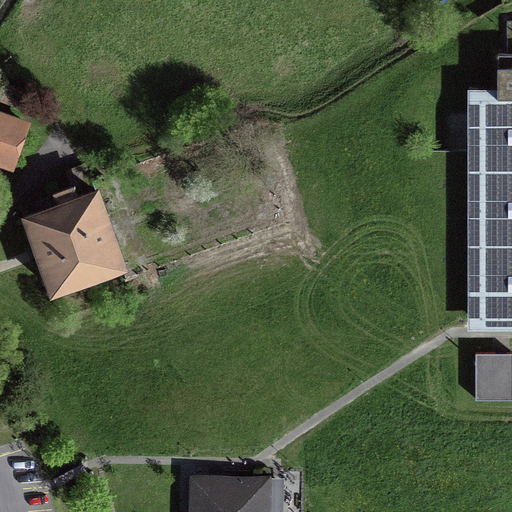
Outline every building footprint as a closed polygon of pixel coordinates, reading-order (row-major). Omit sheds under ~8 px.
[(511,38),(506,38),(506,54),(496,54),(496,91),(467,91),(467,328),(511,328),(511,38)] [(0,162),(11,167),(26,126),(0,116),(0,162)] [(95,192),(93,192),(83,166),(65,173),(70,188),(54,194),(58,205),(25,217),(38,254),(51,291),(121,267),(95,192)] [(511,356),(480,357),(480,398),(511,398),(511,356)] [(266,511),(267,511),(267,478),(190,477),(189,511),(266,511)]
